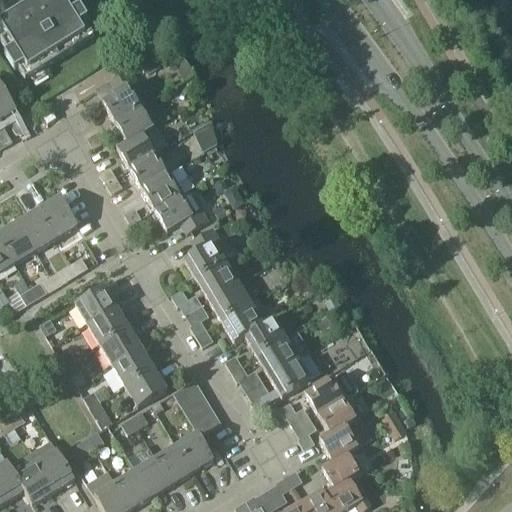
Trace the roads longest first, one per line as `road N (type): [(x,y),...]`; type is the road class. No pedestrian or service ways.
road 1 (residential): [(201,511),(268,473),(56,139),(0,171)]
road 2 (primary): [(328,0),(511,260)]
road 3 (primary): [(511,213),(369,0)]
